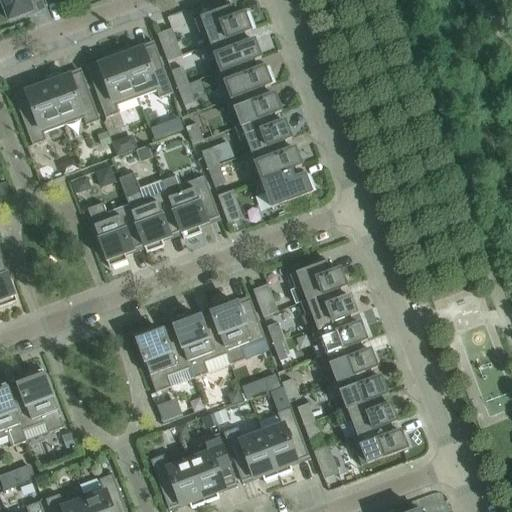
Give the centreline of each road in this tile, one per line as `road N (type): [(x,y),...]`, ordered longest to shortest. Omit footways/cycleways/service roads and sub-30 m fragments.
road 1 (residential): [(0,343),(361,208)]
road 2 (residential): [(457,464),(361,208)]
road 3 (residential): [(361,208),(282,0)]
road 4 (residential): [(141,0),(0,54)]
road 5 (residential): [(331,511),(457,464)]
